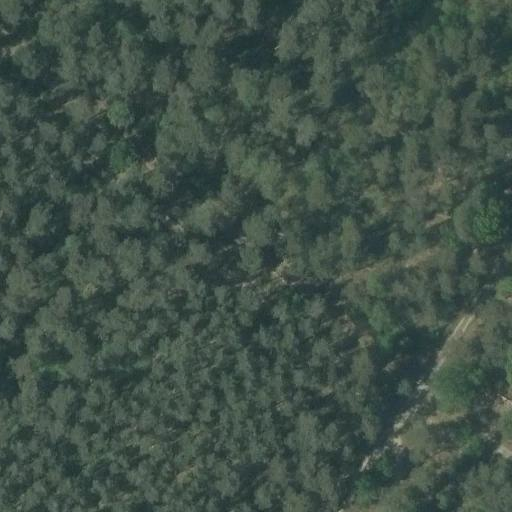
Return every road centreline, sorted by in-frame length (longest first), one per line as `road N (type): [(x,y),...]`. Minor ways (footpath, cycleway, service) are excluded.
road 1 (track): [(0,42),(410,383),(511,451)]
road 2 (unknown): [(377,511),(394,486),(398,438),(370,390),(0,82)]
road 3 (track): [(324,511),(511,222)]
